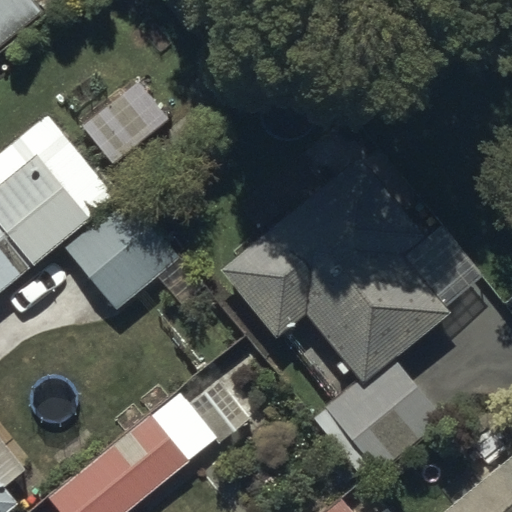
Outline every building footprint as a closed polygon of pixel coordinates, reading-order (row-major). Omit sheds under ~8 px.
[(0,0),(0,61),(45,24),(25,0),(0,0)] [(0,308),(64,256),(119,322),(166,284),(184,305),(202,290),(125,196),(115,205),(49,125),(0,164),(0,308)] [(306,326),(357,386),(324,414),(380,481),(447,424),(400,368),(453,324),(407,270),(431,250),(401,215),(410,208),(368,158),(221,281),(278,349),(306,326)] [(51,507),(55,511),(137,511),(220,444),(182,398),(51,507)] [(0,511),(15,511),(6,501),(31,481),(0,444),(0,511)] [(511,511),(511,463),(451,511),(511,511)]
